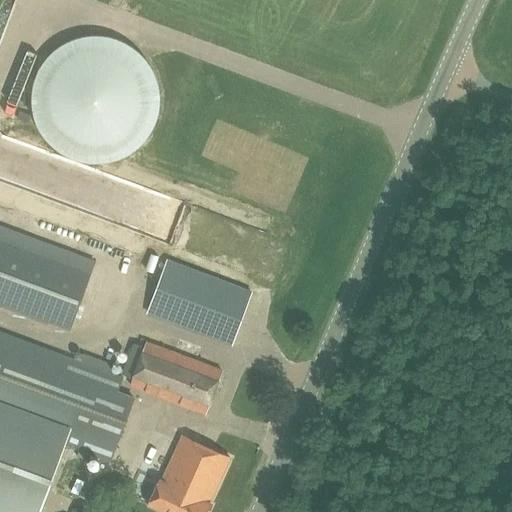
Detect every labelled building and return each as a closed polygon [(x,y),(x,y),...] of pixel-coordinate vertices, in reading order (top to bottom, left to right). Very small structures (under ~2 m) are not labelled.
[(0,302),(70,329),(90,274),(0,240),(0,302)] [(231,344),(251,292),(168,260),(148,312),(231,344)] [(0,416),(66,441),(80,446),(79,449),(111,460),(135,397),(118,391),(123,376),(0,330),(0,416)] [(250,355),(254,335),(245,334),(241,353),(250,355)] [(206,414),(223,369),(147,340),(130,385),(145,392),(145,391),(158,395),(157,396),(180,404),(179,404),(192,408),(191,409),(206,414)] [(330,404),(324,416),(331,419),(336,406),(330,404)] [(0,416),(0,511),(40,511),(66,441),(0,416)] [(209,502),(230,457),(182,435),(162,480),(160,479),(149,504),(166,511),(206,511),(211,503),(209,502)]
